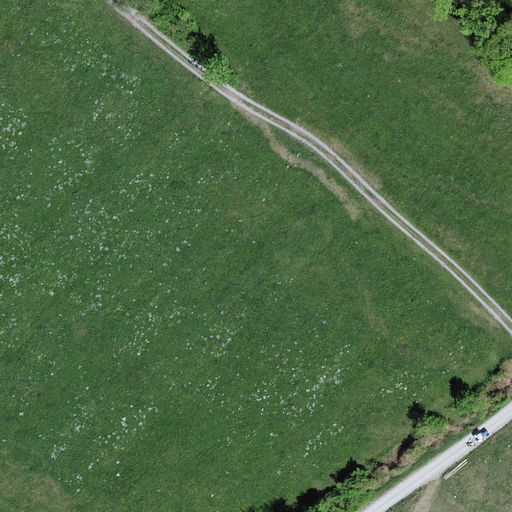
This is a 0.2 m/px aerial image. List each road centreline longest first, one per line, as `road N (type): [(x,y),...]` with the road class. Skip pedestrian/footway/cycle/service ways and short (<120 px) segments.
road 1 (track): [(511,327),(320,147),(192,66),(113,0)]
road 2 (track): [(511,409),(375,511)]
